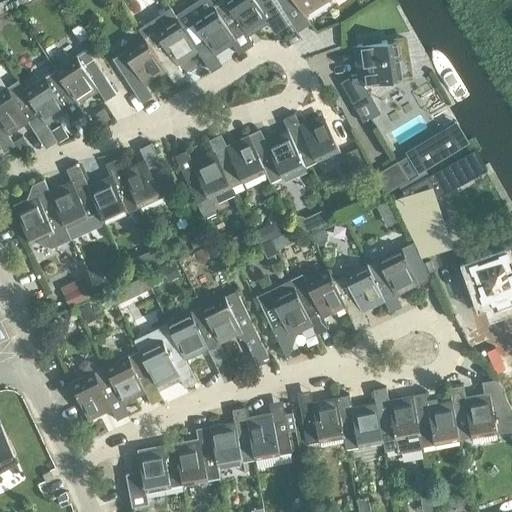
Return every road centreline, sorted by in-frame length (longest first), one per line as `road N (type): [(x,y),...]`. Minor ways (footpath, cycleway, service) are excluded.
road 1 (residential): [(165,118),(207,122),(290,104),(299,68),(285,51),(264,49),(202,85)]
road 2 (residential): [(74,463),(204,398),(333,364)]
road 3 (residential): [(333,364),(425,379),(447,366),(448,329),(435,320),(403,320)]
road 4 (residential): [(0,177),(165,118)]
